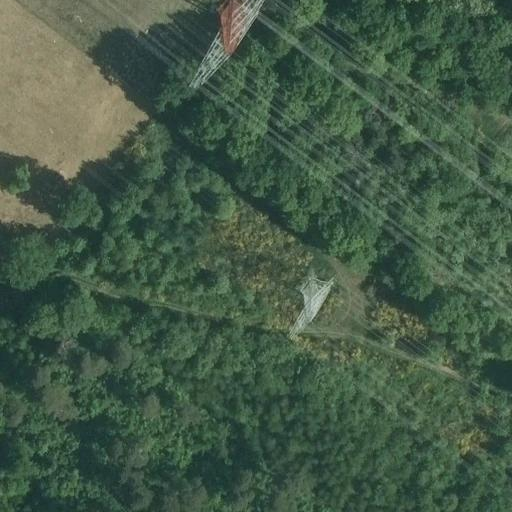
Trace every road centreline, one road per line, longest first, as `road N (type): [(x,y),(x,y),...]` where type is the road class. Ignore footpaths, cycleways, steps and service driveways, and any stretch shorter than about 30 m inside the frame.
road 1 (track): [(307,326),(202,312),(0,255)]
road 2 (track): [(21,511),(62,272)]
